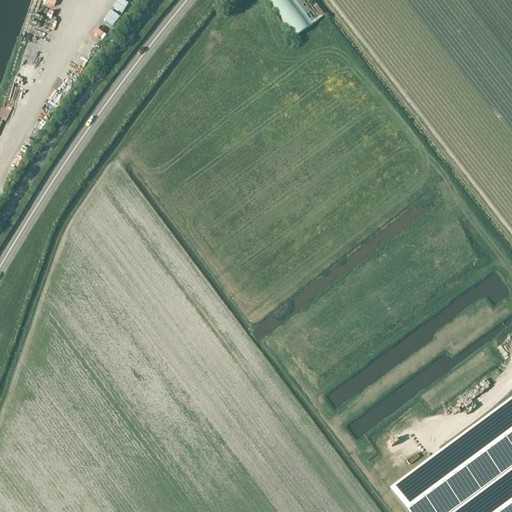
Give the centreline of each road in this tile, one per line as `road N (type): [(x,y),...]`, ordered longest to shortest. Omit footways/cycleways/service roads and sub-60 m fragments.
road 1 (primary): [(0,267),(80,139),(187,0)]
road 2 (unclassified): [(159,0),(0,221)]
road 3 (unknown): [(0,171),(94,0)]
